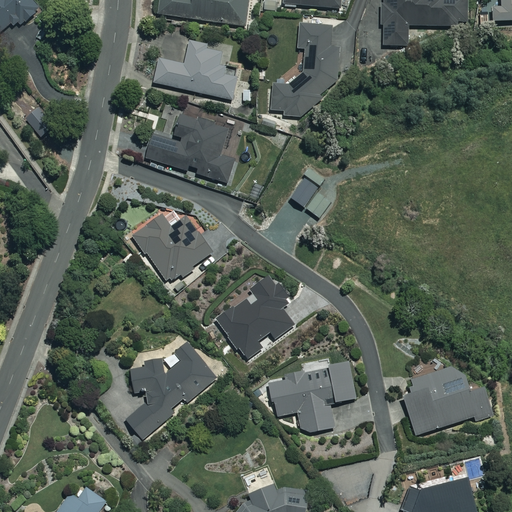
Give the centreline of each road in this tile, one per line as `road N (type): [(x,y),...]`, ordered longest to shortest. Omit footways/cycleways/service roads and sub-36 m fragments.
road 1 (residential): [(387,448),(369,350),(345,306),(206,199),(91,157)]
road 2 (residential): [(0,410),(91,157)]
road 3 (residential): [(91,157),(118,0)]
